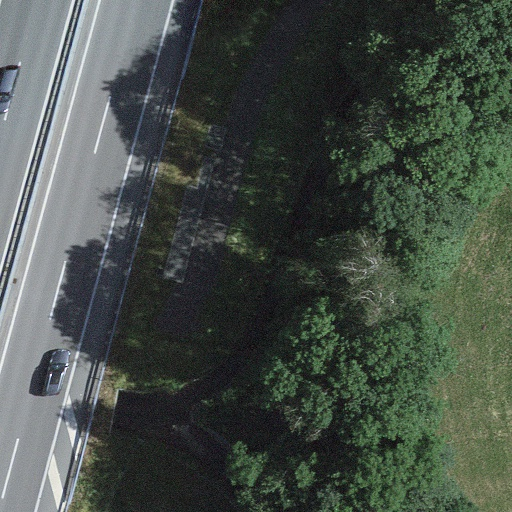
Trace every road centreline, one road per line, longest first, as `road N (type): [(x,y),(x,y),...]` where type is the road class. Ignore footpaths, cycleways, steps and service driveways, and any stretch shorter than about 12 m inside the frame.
road 1 (motorway): [(0,503),(135,0)]
road 2 (motorway): [(36,0),(0,133)]
